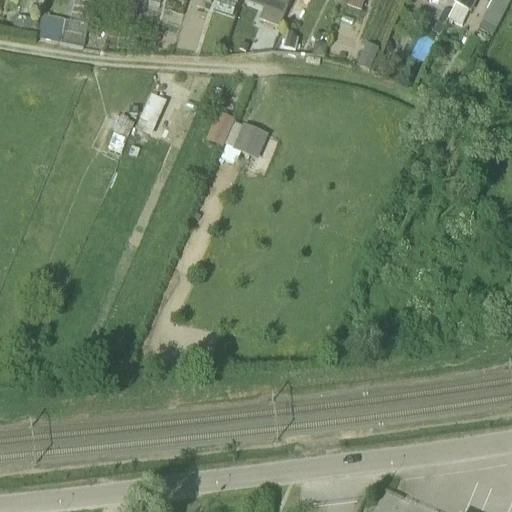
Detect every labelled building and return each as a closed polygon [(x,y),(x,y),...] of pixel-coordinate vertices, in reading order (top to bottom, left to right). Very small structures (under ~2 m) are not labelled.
[(139,0),(119,0),(117,10),(136,14),(139,0)] [(270,15),(269,18),(283,23),(291,1),(288,0),(256,0),(264,2),(261,12),(270,15)] [(457,0),(454,7),(469,14),(476,0),(457,0)] [(494,0),(483,22),(497,30),(511,1),(510,0),(494,0)] [(44,16),(40,37),(84,47),(89,25),(44,16)] [(154,138),(167,101),(151,95),(138,132),(154,138)] [(206,142),(224,151),(238,123),(220,114),(206,142)] [(258,162),(269,136),(244,125),(233,151),(258,162)]
